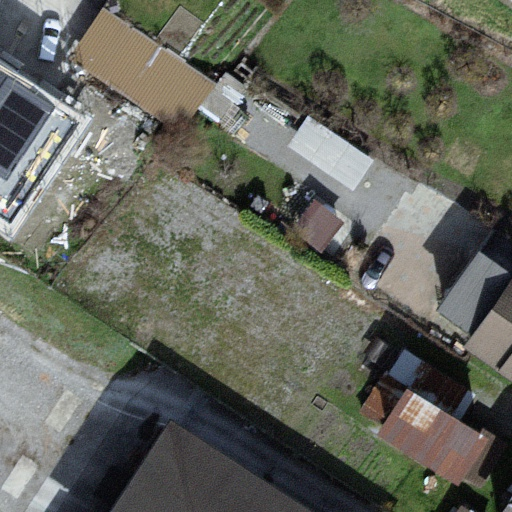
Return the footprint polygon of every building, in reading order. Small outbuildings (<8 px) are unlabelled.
[(216,83),(104,7),(66,63),(177,139),(216,83)] [(0,67),(0,201),(26,156),(19,142),(51,99),(0,67)] [(511,284),(470,351),(511,376),(511,284)] [(410,368),(378,416),(456,469),(489,421),(410,368)] [(330,511),(183,414),(119,511),(330,511)]
